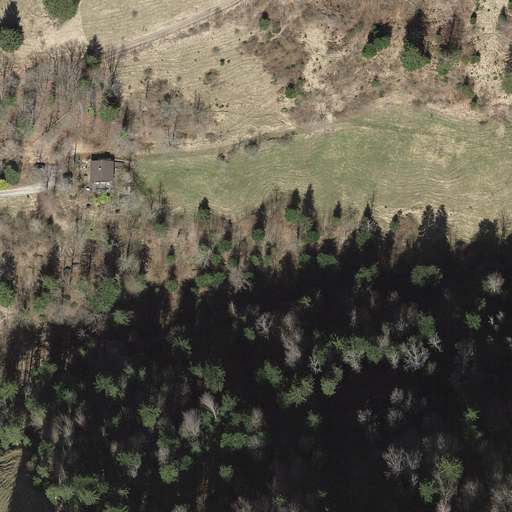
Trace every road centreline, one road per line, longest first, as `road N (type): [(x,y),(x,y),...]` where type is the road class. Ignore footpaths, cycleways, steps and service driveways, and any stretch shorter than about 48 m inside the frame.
road 1 (track): [(54,189),(69,162),(94,156),(223,147),(335,122),(511,142)]
road 2 (track): [(0,90),(95,61),(240,0)]
